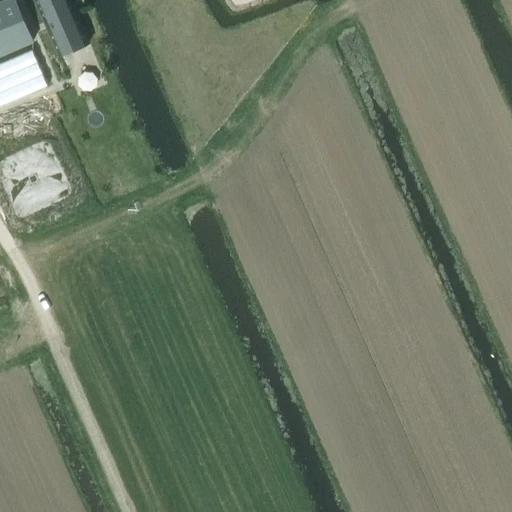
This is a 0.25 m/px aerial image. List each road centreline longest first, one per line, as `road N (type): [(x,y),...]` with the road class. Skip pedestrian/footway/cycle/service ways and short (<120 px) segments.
road 1 (track): [(15,259),(234,155),(270,115),(306,40),(327,17),(360,3)]
road 2 (track): [(0,230),(49,322),(124,511)]
